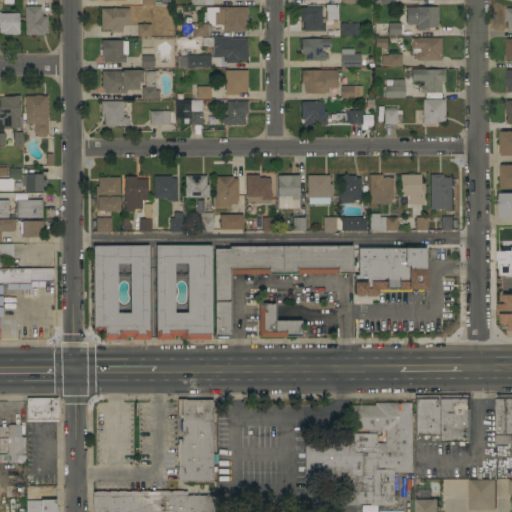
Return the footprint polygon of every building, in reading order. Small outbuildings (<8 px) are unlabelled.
[(324,5),(337,5),(337,20),(325,20),(324,5)] [(24,7),(40,7),(40,13),(41,13),(41,17),(46,16),(46,34),(41,34),(41,35),(24,35),(24,7)] [(246,7),(247,21),(244,21),(244,32),(221,32),(221,25),(214,25),(214,26),(210,26),(205,19),(205,22),(197,22),(197,13),(205,13),(205,8),(246,7)] [(324,32),(303,32),(303,29),(302,29),(302,22),(303,22),(303,21),(300,21),(300,7),(321,8),(320,23),(324,23),(324,32)] [(405,7),(436,7),(437,28),(428,28),(428,30),(415,31),(415,25),(405,25),(405,7)] [(129,9),(129,26),(121,26),(121,32),(109,33),(109,30),(100,30),(100,9),(129,9)] [(0,35),(0,13),(18,13),(18,35),(0,35)] [(357,23),(357,36),(339,36),(339,23),(357,23)] [(387,35),(387,23),(400,23),(400,35),(387,35)] [(150,24),(150,36),(136,36),(136,24),(150,24)] [(181,36),(181,24),(207,24),(207,37),(181,36)] [(186,68),(186,67),(176,67),(176,57),(185,57),(185,56),(210,55),(210,57),(212,57),(212,46),(205,46),(200,46),(200,38),(205,38),(212,38),(227,37),(227,39),(246,39),(246,61),(238,61),(238,63),(224,63),(224,61),(222,61),(222,58),(219,58),(219,67),(210,67),(210,68),(186,68)] [(440,38),(440,61),(415,61),(415,59),(413,58),(413,54),(411,54),(411,49),(410,49),(410,38),(440,38)] [(329,39),(329,48),(321,48),(321,54),(324,54),(326,54),(326,60),(324,59),(324,61),(302,61),(302,56),(300,56),(300,52),(300,51),(299,50),(300,49),(300,39),(329,39)] [(121,40),(122,54),(124,54),(124,63),(102,63),(102,58),(100,58),(100,40),(121,40)] [(352,50),(352,54),(360,54),(360,67),(340,67),(340,50),(352,50)] [(400,54),(400,67),(387,67),(387,65),(381,66),(381,56),(387,55),(400,54)] [(140,68),(140,56),(153,55),(153,68),(140,68)] [(443,69),(443,82),(440,82),(440,93),(423,93),(419,93),(419,92),(417,92),(417,87),(419,87),(419,85),(422,85),(422,81),(410,81),(410,69),(443,69)] [(246,92),(238,92),(238,95),(224,95),(224,70),(246,70),(246,92)] [(336,70),(336,88),(327,88),(327,92),(324,92),(324,94),(320,94),(320,93),(303,93),(303,82),(300,82),(300,78),(300,72),(300,70),(336,70)] [(121,71),(141,71),(142,83),(138,83),(138,90),(125,90),(125,93),(103,94),(103,88),(101,88),(101,86),(100,86),(100,81),(101,81),(101,78),(100,78),(100,75),(101,75),(101,71),(121,71)] [(154,90),(157,90),(158,91),(159,99),(141,99),(141,87),(144,87),(144,72),(154,71),(154,90)] [(384,98),(384,86),(391,86),(391,80),(403,79),(404,98),(384,98)] [(195,86),(209,86),(209,99),(195,99),(195,86)] [(340,98),(340,86),(361,86),(361,98),(340,98)] [(21,128),(21,116),(21,113),(25,113),(24,96),(34,96),(33,95),(40,95),(40,96),(46,96),(47,134),(44,134),(44,137),(38,137),(35,136),(35,134),(33,134),(33,135),(22,132),(21,128)] [(21,128),(2,128),(2,125),(1,125),(0,119),(0,98),(3,98),(3,96),(12,96),(19,96),(19,101),(18,101),(18,117),(21,116),(21,128)] [(189,112),(189,100),(200,100),(200,111),(201,111),(201,125),(189,125),(189,112)] [(421,100),(443,100),(444,122),(435,122),(435,124),(421,124),(421,100)] [(122,101),(122,117),(125,117),(125,118),(128,118),(128,126),(103,126),(103,114),(100,115),(100,101),(122,101)] [(246,101),(246,103),(247,103),(247,108),(246,108),(247,114),(244,114),(245,116),(246,122),(243,124),(243,125),(241,125),(241,126),(236,126),(236,125),(232,125),(232,126),(229,126),(229,125),(227,125),(227,126),(224,126),(224,125),(223,125),(222,123),(220,123),(220,119),(222,119),(222,117),(225,117),(225,101),(246,101)] [(322,102),(322,111),(326,111),(326,125),(302,125),(302,120),(300,120),(300,101),(322,102)] [(383,124),(383,110),(383,108),(396,108),(396,110),(400,110),(400,122),(400,123),(395,123),(396,124),(383,124)] [(361,124),(348,125),(348,111),(361,110),(361,124)] [(169,111),(169,125),(149,125),(149,111),(169,111)] [(511,131),(511,155),(502,156),(502,153),(501,153),(501,132),(511,131)] [(21,132),(21,146),(12,146),(12,132),(21,132)] [(511,165),(511,189),(501,189),(501,165),(511,165)] [(0,179),(8,179),(8,168),(20,168),(20,180),(12,180),(12,190),(0,190),(0,179)] [(41,180),(45,180),(45,186),(42,186),(42,191),(24,192),(24,187),(21,187),(21,175),(41,174),(41,180)] [(405,205),(405,196),(400,196),(399,175),(419,174),(420,182),(422,182),(422,204),(405,205)] [(258,175),(258,178),(269,178),(269,193),(270,193),(270,200),(260,200),(260,197),(245,197),(245,175),(258,175)] [(276,175),(298,175),(298,200),(297,200),(297,208),(284,209),(284,205),(283,205),(283,209),(276,209),(276,175)] [(306,176),(328,175),(328,184),(331,184),(331,198),(328,198),(328,203),(307,204),(307,198),(306,198),(306,176)] [(368,175),(381,175),(381,178),(392,178),(392,199),(389,199),(389,204),(369,204),(369,196),(368,196),(368,175)] [(429,175),(442,175),(442,178),(453,178),(453,212),(447,212),(447,209),(429,209),(429,175)] [(123,180),(123,176),(135,176),(135,179),(147,179),(147,200),(141,200),(141,209),(133,209),(133,212),(123,211),(123,180)] [(170,176),(170,178),(176,178),(176,201),(167,201),(167,198),(157,198),(157,202),(151,202),(151,197),(153,197),(153,176),(170,176)] [(205,176),(205,185),(208,185),(208,197),(199,197),(199,198),(194,198),(194,197),(184,197),(184,176),(205,176)] [(337,176),(354,176),(354,178),(360,178),(360,200),(357,200),(357,202),(354,202),(354,200),(352,200),(352,203),(338,203),(338,197),(337,197),(337,176)] [(119,177),(119,212),(105,212),(105,211),(95,211),(94,186),(97,186),(97,177),(119,177)] [(214,177),(231,177),(231,179),(237,178),(237,201),(236,201),(236,204),(230,204),(230,207),(213,208),(212,197),(215,197),(214,177)] [(511,193),(511,217),(500,218),(500,193),(511,193)] [(0,200),(7,200),(7,211),(9,211),(9,214),(7,214),(7,218),(0,218),(0,200)] [(41,200),(42,217),(16,218),(15,200),(41,200)] [(138,219),(143,219),(143,204),(150,204),(151,231),(138,231),(138,219)] [(169,218),(173,218),(173,212),(181,212),(181,232),(169,232),(169,218)] [(212,231),(200,232),(199,213),(212,213),(212,231)] [(368,230),(368,213),(378,213),(378,217),(396,217),(396,230),(368,230)] [(242,229),(219,230),(219,215),(242,215),(242,229)] [(273,217),(273,231),(261,231),(261,217),(273,217)] [(335,231),(322,231),(322,217),(335,217),(335,231)] [(340,231),(340,217),(365,217),(365,231),(340,231)] [(427,230),(415,230),(414,218),(427,217),(427,230)] [(453,217),(453,220),(458,220),(458,228),(453,228),(453,230),(440,230),(440,217),(453,217)] [(110,232),(95,232),(95,218),(110,218),(110,232)] [(304,231),(291,231),(291,218),(304,218),(304,231)] [(0,219),(14,219),(14,230),(13,230),(13,231),(0,231),(0,219)] [(21,221),(41,221),(42,228),(44,228),(44,232),(42,232),(42,237),(21,237),(21,221)] [(511,225),(511,238),(501,239),(501,225),(511,225)] [(0,244),(12,244),(12,257),(0,257),(0,244)] [(210,245),(211,334),(210,334),(210,338),(209,338),(209,339),(178,339),(178,336),(172,336),(172,339),(154,339),(154,331),(155,331),(155,245),(210,245)] [(213,249),(228,249),(228,246),(350,246),(350,245),(352,245),(352,274),(336,274),(229,274),(230,337),(213,337),(213,332),(213,249)] [(148,330),(148,340),(131,340),(131,336),(125,336),(125,339),(114,339),(114,340),(99,340),(99,333),(92,333),(92,328),(92,246),(147,246),(148,330)] [(425,289),(378,289),(378,295),(353,295),(353,281),(356,281),(356,247),(424,247),(425,289)] [(511,254),(511,279),(501,279),(501,275),(499,275),(499,267),(501,267),(501,254),(511,254)] [(0,269),(52,269),(52,281),(50,281),(51,287),(30,287),(30,284),(5,284),(0,284),(0,269)] [(511,297),(511,320),(500,317),(505,296),(511,297)] [(258,304),(274,304),(274,320),(301,320),(301,336),(284,337),(258,337),(258,304)] [(469,442),(442,442),(442,435),(415,436),(414,396),(468,395),(469,442)] [(57,398),(57,422),(26,422),(26,398),(57,398)] [(511,444),(496,444),(495,399),(511,398),(511,444)] [(212,400),(212,409),(212,419),(214,419),(214,422),(212,422),(212,450),(212,454),(217,454),(217,464),(212,464),(212,482),(177,481),(177,478),(176,477),(176,469),(177,469),(177,460),(176,460),(176,445),(177,445),(177,440),(181,440),(181,432),(179,432),(179,422),(181,422),(181,416),(176,415),(177,400),(212,400)] [(410,403),(410,472),(392,472),(392,505),(369,505),(369,503),(357,503),(357,506),(339,506),(339,488),(306,488),(306,474),(303,474),(303,438),(350,438),(350,434),(367,434),(367,430),(349,430),(349,406),(374,406),(374,403),(410,403)] [(24,463),(6,463),(6,451),(5,451),(5,463),(0,463),(0,427),(7,427),(7,425),(20,425),(20,437),(24,437),(24,463)] [(469,510),(469,502),(467,502),(467,492),(468,492),(468,480),(495,480),(495,510),(469,510)] [(55,511),(25,511),(25,488),(30,488),(30,501),(55,500),(55,511)] [(92,511),(92,492),(186,491),(186,496),(215,496),(215,511),(92,511)] [(438,507),(440,507),(440,511),(438,511),(416,511),(416,500),(438,500),(438,507)]
